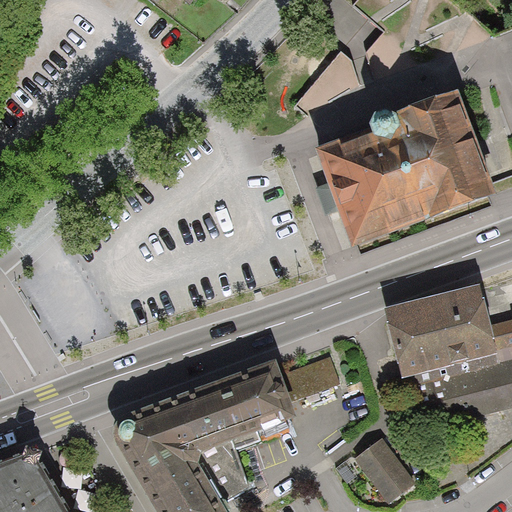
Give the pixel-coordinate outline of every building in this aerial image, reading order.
[(511,66),(511,34),(502,38),(511,66)] [(301,102),(319,121),(364,79),(346,60),(301,102)] [(325,152),(359,244),(492,196),(458,104),(325,152)] [(481,293),(389,316),(404,380),(406,380),(497,357),(495,351),(511,347),(511,324),(490,330),(481,293)] [(511,355),(497,357),(406,380),(417,428),(511,407),(511,355)] [(281,374),(291,401),(341,384),(332,357),(281,374)] [(228,511),(224,503),(248,488),(235,449),(261,439),(257,429),(296,416),(291,401),(281,374),(275,358),(119,418),(116,421),(114,425),(113,429),(115,437),(158,511),(228,511)] [(336,434),(318,447),(325,456),(343,444),(336,434)] [(376,446),(353,464),(385,505),(408,486),(376,446)] [(63,511),(33,458),(0,469),(0,511),(63,511)]
